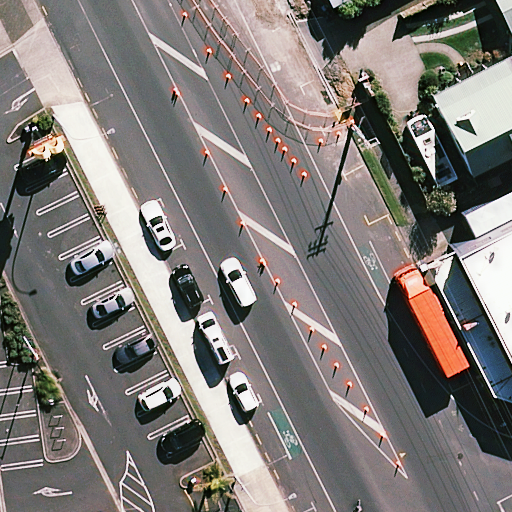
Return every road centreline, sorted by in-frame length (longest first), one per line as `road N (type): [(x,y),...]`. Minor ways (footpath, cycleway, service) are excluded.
road 1 (secondary): [(369,511),(109,0)]
road 2 (secondary): [(190,0),(443,511)]
